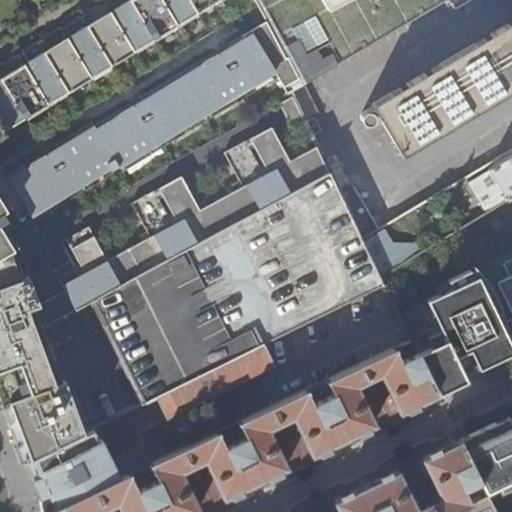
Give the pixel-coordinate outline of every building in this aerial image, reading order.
[(0,128),(6,125),(9,128),(218,0),(114,0),(94,13),(78,23),(56,37),(36,50),(21,59),(0,73),(0,72),(0,128)] [(252,0),(265,23),(299,87),(445,0),(252,0)] [(511,0),(448,0),(453,8),(454,9),(456,9),(471,0),(511,0),(511,20),(371,104),(372,106),(361,114),(361,118),(362,122),(367,125),(369,124),(373,123),(375,121),(376,117),(374,113),(376,112),(402,156),(511,90),(511,0)] [(8,175),(34,216),(64,197),(66,201),(91,185),(90,182),(111,169),(112,170),(121,164),(122,167),(151,149),(154,152),(179,137),(177,133),(236,97),(239,101),(279,76),(289,93),(299,87),(265,23),(231,45),(243,65),(233,71),(220,51),(146,97),(158,117),(148,123),(135,103),(97,126),(95,123),(58,145),(70,165),(59,172),(46,152),(8,175)] [(304,123),(294,98),(279,106),(292,129),(304,123)] [(233,170),(236,177),(284,151),(280,144),(272,129),(225,154),(233,170)] [(26,289),(0,302),(0,352),(43,328),(90,303),(327,174),(316,149),(290,163),(284,151),(236,177),(243,188),(200,211),(194,199),(171,212),(173,214),(168,217),(166,214),(143,226),(150,238),(107,261),(101,249),(78,261),(79,264),(74,266),(73,263),(56,273),(65,290),(34,307),(26,289)] [(511,155),(490,169),(508,199),(511,196),(511,155)] [(362,248),(335,190),(327,174),(90,303),(143,403),(156,396),(265,343),(270,340),(384,284),(381,277),(377,279),(362,248)] [(140,219),(143,226),(166,214),(159,201),(164,198),(171,212),(194,199),(189,190),(182,177),(132,204),(140,219)] [(346,182),(335,190),(362,248),(383,235),(352,183),(350,182),(346,182)] [(0,255),(13,249),(32,238),(18,215),(9,220),(4,212),(13,207),(0,185),(0,255)] [(66,239),(78,261),(101,249),(89,227),(66,239)] [(13,249),(0,255),(0,302),(26,289),(22,277),(24,276),(17,259),(13,249)] [(497,283),(511,314),(511,259),(503,263),(509,277),(497,283)] [(54,270),(56,273),(73,263),(72,261),(54,270)] [(418,354),(437,392),(456,384),(466,379),(459,365),(473,358),(474,360),(504,347),(503,345),(511,340),(511,331),(508,323),(505,324),(493,287),(478,265),(450,277),(454,286),(399,313),(411,339),(418,354)] [(43,328),(0,352),(0,402),(4,413),(63,383),(43,328)] [(268,350),(265,343),(156,396),(166,416),(269,367),(262,353),(268,350)] [(401,361),(395,347),(324,381),(331,394),(311,403),(305,390),(292,396),(238,421),(246,438),(226,448),(218,431),(149,464),(157,481),(137,490),(128,473),(120,477),(49,511),(46,511),(96,511),(117,502),(121,511),(197,511),(199,509),(181,472),(205,460),(222,496),(226,497),(267,477),(286,468),(286,466),(268,428),(292,416),(309,454),(313,455),(336,443),(374,425),(373,421),(356,386),(380,374),(396,410),(401,412),(437,393),(437,392),(418,354),(401,361)] [(63,383),(4,413),(10,429),(15,444),(19,443),(26,461),(30,459),(85,431),(67,381),(63,383)] [(436,434),(439,435),(454,428),(443,404),(428,412),(427,416),(436,434)] [(480,480),(486,493),(511,480),(511,414),(481,429),(460,439),(480,480)] [(36,475),(47,504),(48,507),(49,511),(120,477),(118,474),(117,471),(110,455),(107,456),(92,428),(85,431),(30,459),(36,475)] [(460,439),(459,438),(423,458),(421,460),(440,497),(417,509),(399,470),(396,471),(358,489),(335,500),(333,503),(337,511),(447,511),(471,500),(463,488),(480,480),(460,439)] [(495,511),(486,493),(471,500),(447,511),(495,511)]
